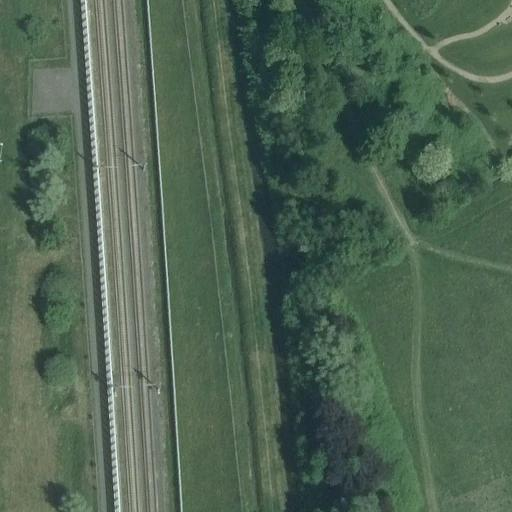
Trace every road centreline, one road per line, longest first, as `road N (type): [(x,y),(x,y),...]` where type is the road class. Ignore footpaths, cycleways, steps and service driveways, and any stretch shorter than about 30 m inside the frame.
road 1 (track): [(234,511),(175,0)]
road 2 (track): [(212,0),(270,511)]
